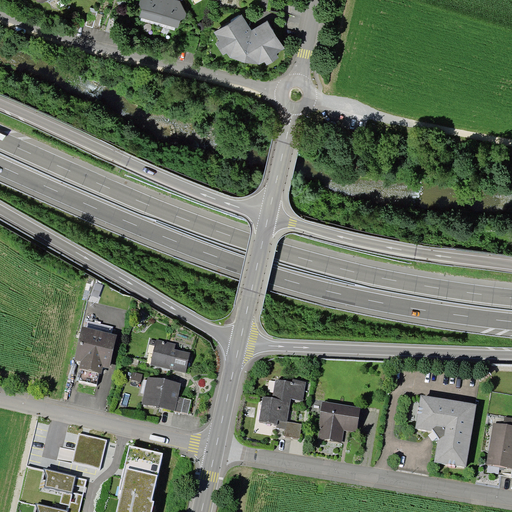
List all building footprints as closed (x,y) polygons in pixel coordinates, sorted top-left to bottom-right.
[(141,18),(159,23),(165,0),(141,0),(140,1),(139,5),(141,9),(139,17),(141,18)] [(180,1),(177,0),(165,0),(159,23),(175,28),(178,29),(181,21),(186,17),(186,12),(180,1)] [(285,48),(268,21),(251,30),(242,15),(214,33),(219,41),(216,43),(223,55),(226,53),(230,58),(244,62),(259,65),(264,62),(267,65),(279,58),(277,54),(285,48)] [(88,321),(86,328),(111,333),(113,327),(88,321)] [(86,328),(82,327),(75,360),(81,361),(77,380),(97,384),(99,373),(102,374),(103,367),(109,368),(117,335),(111,333),(86,328)] [(156,340),(150,339),(147,353),(153,354),(150,365),(186,373),(190,353),(174,349),(176,344),(156,339),(156,340)] [(143,374),(133,372),(131,379),(141,381),(143,374)] [(181,384),(148,377),(142,404),(175,411),(178,397),(181,384)] [(290,401),(291,399),(303,401),(306,382),(293,379),(292,382),(275,379),(272,398),(290,401)] [(438,440),(434,462),(467,468),(476,404),(421,395),(415,428),(432,431),(432,430),(438,440)] [(285,429),(284,436),(299,439),(302,424),(287,422),(290,401),(272,398),(263,396),(259,422),(277,425),(276,428),(285,429)] [(184,399),(178,397),(175,411),(181,413),(184,399)] [(191,400),(184,399),(181,413),(188,414),(191,400)] [(342,443),(344,430),(357,432),(361,408),(323,401),(319,425),(320,426),(318,439),(342,443)] [(511,418),(505,417),(503,424),(511,425),(511,418)] [(511,425),(503,424),(493,423),(486,464),(511,468),(511,474),(511,477),(511,476),(511,425)] [(107,440),(79,433),(72,462),(100,469),(107,440)] [(120,494),(152,501),(163,453),(129,445),(118,495),(120,496),(120,494)] [(46,477),(45,487),(63,491),(72,494),(72,492),(74,485),(76,477),(76,476),(44,468),(46,477)] [(76,477),(74,485),(85,488),(87,479),(76,477)] [(63,491),(60,503),(69,506),(72,494),(63,491)] [(68,511),(69,511),(79,511),(83,495),(72,492),(72,494),(69,506),(68,511)] [(151,511),(154,501),(152,501),(120,494),(120,496),(116,511),(151,511)] [(37,511),(67,511),(68,511),(36,503),(37,511)]
